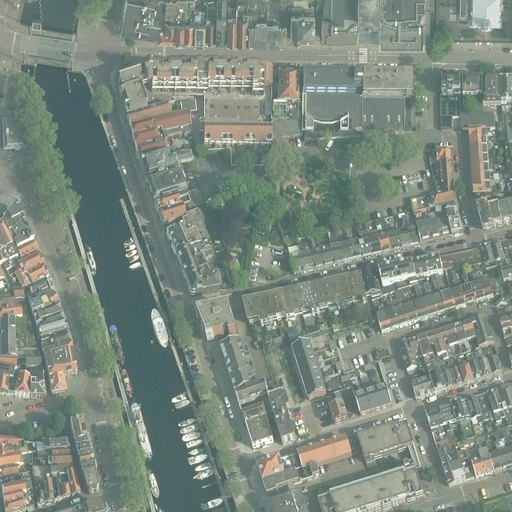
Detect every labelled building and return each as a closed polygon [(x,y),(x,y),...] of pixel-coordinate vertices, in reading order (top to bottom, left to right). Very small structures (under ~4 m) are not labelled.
[(164,2),(157,1),(152,0),(124,0),(119,28),(155,32),(158,23),(164,2)] [(174,41),(183,42),(183,23),(185,23),(185,15),(193,15),(193,11),(193,0),(186,0),(175,0),(176,2),(164,1),(164,2),(158,23),(165,23),(165,19),(171,19),(171,25),(174,25),(174,41)] [(204,42),(214,43),(216,1),(205,0),(204,11),(204,42)] [(214,43),(226,43),(227,18),(225,18),(225,0),(215,0),(216,1),(214,43)] [(237,0),(238,2),(237,2),(236,43),(246,43),(247,0),(237,0)] [(247,0),(246,43),(284,43),(285,27),(286,0),(247,0)] [(286,0),(285,27),(290,27),(290,38),(290,39),(293,42),(297,42),(300,39),(300,38),(312,38),(313,7),(294,6),(293,0),(286,0)] [(429,0),(324,0),(320,39),(361,38),(361,39),(362,39),(362,40),(363,40),(364,40),(364,39),(365,39),(365,38),(368,38),(368,39),(369,39),(369,40),(370,40),(371,39),(372,39),(372,38),(372,37),(378,37),(378,43),(422,43),(422,38),(429,37),(429,0)] [(469,22),(481,22),(499,22),(499,0),(459,0),(459,14),(469,14),(469,22)] [(227,8),(227,18),(226,43),(236,43),(237,2),(236,2),(236,8),(227,8)] [(193,11),(193,15),(193,42),(204,42),(204,11),(193,11)] [(183,42),(193,42),(193,15),(185,15),(185,23),(183,23),(183,42)] [(165,19),(165,23),(165,41),(174,41),(174,25),(171,25),(171,19),(165,19)] [(156,41),(165,41),(165,23),(158,23),(155,32),(156,41)] [(271,141),(271,137),(273,86),(272,86),(272,72),(259,72),(259,67),(196,67),(196,68),(143,68),(143,71),(138,72),(123,76),(125,82),(118,84),(120,91),(117,91),(126,118),(168,106),(174,105),(174,95),(204,96),(204,123),(200,123),(199,124),(198,135),(203,135),(203,153),(230,152),(230,169),(270,169),(271,141)] [(278,86),(273,86),(271,137),(301,138),(301,104),(297,105),(298,76),(278,76),(278,86)] [(301,142),(361,138),(362,77),(302,76),(301,104),(301,138),(301,142)] [(461,119),(461,115),(461,78),(460,78),(458,76),(455,76),(453,78),(443,77),(443,81),(440,81),(440,91),(442,91),(442,97),(448,97),(448,101),(441,101),(441,119),(461,119)] [(362,77),(361,138),(410,134),(411,77),(362,77)] [(483,115),(483,110),(483,107),(482,80),(482,78),(463,78),(463,93),(463,105),(472,105),(472,98),(477,98),(477,115),(461,115),(461,119),(460,131),(469,131),(469,130),(490,130),(495,130),(495,114),(483,115)] [(482,80),(483,107),(483,110),(500,110),(500,107),(502,107),(501,81),(501,80),(482,80)] [(506,81),(501,81),(502,107),(507,107),(507,104),(511,104),(511,81),(506,81)] [(126,118),(129,128),(170,118),(189,115),(196,114),(195,102),(174,105),(168,106),(126,118)] [(129,128),(135,150),(157,144),(155,134),(159,133),(160,136),(162,137),(164,143),(166,142),(166,140),(192,135),(190,128),(189,115),(170,118),(129,128)] [(453,119),(441,119),(441,132),(452,131),(453,119)] [(4,152),(25,150),(24,120),(2,122),(4,152)] [(469,131),(469,140),(487,138),(486,132),(490,132),(490,130),(469,130),(469,131)] [(487,138),(469,140),(470,149),(491,148),(491,145),(487,146),(487,138)] [(139,162),(167,155),(164,143),(157,144),(135,150),(139,162)] [(470,149),(471,158),(488,157),(488,150),(492,150),(491,148),(470,149)] [(436,164),(441,164),(451,164),(450,154),(447,151),(435,152),(436,164)] [(170,162),(167,155),(139,162),(146,184),(179,173),(182,173),(179,163),(192,161),(191,153),(181,152),(171,155),(172,161),(170,162)] [(488,157),(471,158),(471,168),(493,166),(493,164),(489,164),(488,157)] [(452,178),(451,164),(441,164),(442,171),(437,172),(437,179),(452,178)] [(471,168),(472,177),(489,176),(489,168),(493,168),(493,166),(471,168)] [(154,206),(176,198),(186,195),(185,191),(188,190),(187,187),(186,183),(185,180),(183,177),(181,178),(179,173),(146,184),(154,206)] [(472,177),(473,186),(494,185),(494,182),(490,182),(489,176),(472,177)] [(438,194),(453,191),(452,178),(437,179),(433,179),(436,195),(438,194)] [(494,187),(494,185),(473,186),(474,196),(485,195),(491,195),(490,187),(494,187)] [(186,195),(176,198),(154,206),(159,218),(188,209),(201,205),(197,191),(186,195)] [(453,191),(438,194),(436,195),(431,196),(433,204),(429,205),(430,208),(444,204),(454,202),(453,191)] [(483,232),(493,229),(488,206),(485,195),(474,196),(483,232)] [(503,227),(498,208),(498,206),(493,208),(491,200),(496,199),(495,195),(491,195),(485,195),(488,206),(493,229),(503,227)] [(462,234),(456,210),(454,202),(444,204),(447,217),(453,239),(461,237),(462,234)] [(498,208),(503,227),(511,224),(507,206),(498,208)] [(162,227),(185,220),(190,218),(188,209),(159,218),(162,227)] [(248,210),(237,212),(238,219),(249,218),(248,210)] [(19,212),(15,212),(2,224),(3,224),(15,250),(16,252),(34,244),(19,213),(19,212)] [(200,214),(190,218),(185,220),(186,222),(178,226),(180,231),(166,235),(175,257),(208,247),(199,225),(203,223),(200,214)] [(442,241),(453,239),(447,217),(442,218),(441,216),(436,217),(437,220),(442,241)] [(432,244),(442,241),(437,220),(431,221),(430,218),(426,219),(432,244)] [(422,246),(432,244),(426,219),(422,220),(423,223),(417,225),(417,226),(422,246)] [(412,248),(407,226),(406,223),(402,223),(404,232),(398,233),(402,251),(412,248)] [(0,243),(5,254),(12,251),(15,256),(16,255),(15,253),(16,252),(15,250),(3,224),(0,226),(0,243)] [(390,225),(386,226),(386,229),(391,253),(401,251),(402,251),(398,233),(397,234),(397,232),(394,232),(395,234),(392,235),(390,225)] [(412,248),(422,246),(417,226),(414,227),(415,230),(412,230),(411,225),(407,226),(412,248)] [(378,236),(382,255),(391,253),(386,229),(383,230),(384,237),(381,237),(381,235),(378,236)] [(373,257),(368,234),(367,231),(364,232),(365,233),(358,235),(360,242),(359,242),(363,259),(373,257)] [(373,257),(382,255),(378,236),(377,232),(368,234),(373,257)] [(309,245),(315,270),(324,268),(320,251),(317,252),(314,236),(307,238),(309,245)] [(335,248),(330,249),(334,266),(335,266),(344,264),(340,245),(338,236),(335,237),(335,240),(334,241),(335,248)] [(344,264),(353,262),(349,245),(347,237),(344,238),(346,246),(343,246),(342,244),(340,245),(344,264)] [(357,243),(349,245),(353,262),(362,260),(362,259),(363,259),(359,242),(358,242),(358,241),(356,241),(357,243)] [(511,259),(511,258),(509,246),(508,242),(500,244),(504,261),(511,259)] [(0,268),(5,266),(6,269),(10,267),(12,271),(18,268),(17,267),(20,266),(15,256),(12,251),(5,254),(0,243),(0,268)] [(20,263),(38,254),(40,253),(38,248),(36,249),(34,244),(16,252),(15,253),(16,255),(20,263)] [(511,259),(504,261),(500,244),(491,246),(496,269),(498,275),(502,274),(511,271),(511,259)] [(304,273),(305,273),(315,270),(309,245),(300,247),(301,254),(300,255),(304,273)] [(328,245),(319,247),(320,251),(324,268),(333,266),(334,266),(330,249),(329,249),(328,245)] [(480,249),(481,251),(484,264),(486,271),(486,272),(496,269),(491,246),(480,249)] [(212,258),(208,247),(175,257),(186,286),(207,278),(200,262),(212,258)] [(298,249),(289,251),(294,275),(304,273),(300,255),(299,255),(298,249)] [(481,251),(473,253),(476,266),(484,264),(481,251)] [(476,266),(473,253),(464,254),(467,266),(467,268),(476,266)] [(464,254),(459,256),(461,268),(467,266),(464,254)] [(453,257),(455,269),(461,268),(459,256),(453,257)] [(12,271),(10,267),(6,269),(5,266),(0,268),(0,274),(3,283),(0,284),(0,301),(15,300),(16,304),(24,302),(22,292),(48,280),(39,257),(20,266),(17,267),(18,268),(12,271)] [(453,257),(446,258),(449,270),(455,269),(453,257)] [(439,258),(412,264),(416,280),(443,274),(443,272),(440,260),(439,258)] [(440,260),(443,272),(449,270),(446,258),(440,260)] [(416,280),(412,264),(392,269),(395,285),(409,282),(410,288),(417,286),(416,280)] [(395,285),(392,269),(379,272),(383,288),(395,285)] [(488,277),(486,272),(486,271),(477,274),(485,301),(493,298),(488,277)] [(504,285),(511,282),(511,271),(502,274),(504,285)] [(360,276),(361,279),(366,298),(371,297),(372,300),(381,298),(375,273),(360,276)] [(476,285),(471,287),(476,304),(485,301),(477,274),(473,276),(476,285)] [(458,291),(451,293),(456,310),(466,307),(461,290),(456,275),(452,276),(454,282),(453,282),(454,285),(456,285),(458,291)] [(190,296),(191,297),(192,297),(219,293),(216,279),(213,280),(211,276),(207,278),(186,286),(190,296)] [(366,298),(361,279),(355,280),(355,279),(352,280),(352,281),(351,281),(353,291),(348,292),(350,301),(361,299),(363,305),(367,304),(366,298)] [(337,284),(336,284),(342,309),(346,309),(344,303),(350,301),(348,292),(353,291),(351,281),(345,282),(344,281),(337,283),(337,284)] [(55,297),(57,295),(56,291),(53,291),(49,282),(26,293),(30,309),(55,297)] [(342,309),(336,284),(330,286),(330,285),(326,285),(327,286),(325,287),(328,296),(323,297),(325,307),(327,306),(329,312),(342,309)] [(429,300),(424,302),(430,319),(438,316),(433,299),(429,286),(424,287),(429,300)] [(316,289),(310,290),(316,315),(320,314),(319,308),(325,307),(323,297),(328,296),(325,287),(319,288),(319,287),(316,288),(316,289)] [(471,287),(461,290),(466,307),(476,304),(471,287)] [(438,297),(433,299),(438,316),(447,313),(440,290),(440,289),(438,290),(438,292),(436,292),(438,297)] [(442,289),(440,290),(447,313),(456,310),(451,293),(444,296),(442,289)] [(316,315),(310,290),(304,291),(304,290),(301,291),(301,292),(300,292),(302,302),(297,303),(299,313),(303,312),(304,318),(316,315)] [(430,319),(424,302),(421,291),(417,292),(420,303),(415,305),(420,322),(430,319)] [(290,294),(285,295),(291,321),(295,320),(294,314),(299,313),(297,303),(302,302),(300,292),(294,294),(293,293),(290,293),(290,294)] [(291,321),(285,295),(279,297),(279,296),(276,297),(276,298),(275,298),(277,308),(272,309),(274,319),(285,316),(286,322),(291,321)] [(32,318),(59,307),(55,297),(30,309),(32,318)] [(265,300),(259,301),(265,327),(270,325),(268,320),(274,319),(272,309),(277,308),(275,298),(268,299),(268,298),(265,299),(265,300)] [(0,301),(0,311),(26,308),(24,302),(16,304),(15,300),(0,301)] [(265,327),(259,301),(254,302),(253,302),(250,302),(251,303),(245,304),(249,324),(260,322),(261,327),(265,327)] [(404,308),(409,325),(418,322),(413,305),(404,308)] [(59,307),(32,318),(37,335),(65,326),(62,316),(59,307)] [(374,309),(382,334),(391,331),(386,314),(385,310),(379,312),(378,311),(379,310),(379,307),(374,309)] [(28,320),(26,308),(0,311),(0,322),(28,320)] [(214,341),(217,341),(222,340),(222,338),(225,337),(230,336),(230,339),(230,340),(237,338),(235,327),(234,327),(233,322),(232,322),(231,320),(232,320),(230,309),(230,308),(200,315),(199,315),(198,316),(196,317),(198,323),(200,321),(203,329),(201,330),(204,336),(205,335),(207,339),(208,344),(215,343),(214,341)] [(409,325),(404,308),(395,311),(401,328),(409,325)] [(401,328),(395,311),(386,314),(391,331),(401,328)] [(493,344),(491,336),(485,318),(471,322),(480,349),(493,344)] [(25,361),(25,362),(39,362),(28,320),(0,322),(0,361),(15,361),(25,361)] [(504,340),(505,340),(511,338),(511,337),(507,320),(500,322),(504,340)] [(471,322),(462,325),(468,342),(473,340),(474,344),(474,345),(475,350),(480,349),(471,322)] [(468,342),(462,325),(454,328),(460,345),(460,347),(464,345),(464,344),(468,342)] [(37,335),(40,343),(67,335),(67,334),(65,326),(37,335)] [(460,345),(454,328),(436,334),(443,356),(444,361),(448,360),(446,352),(451,351),(450,348),(460,345)] [(436,334),(426,337),(432,354),(435,364),(440,362),(440,361),(439,357),(442,356),(443,356),(436,334)] [(41,345),(43,355),(72,347),(68,337),(64,339),(41,345)] [(424,358),(426,366),(435,364),(432,354),(426,337),(417,339),(424,358)] [(417,339),(408,342),(414,360),(421,357),(421,359),(424,358),(417,339)] [(221,348),(228,371),(247,366),(240,342),(239,342),(221,348)] [(416,369),(414,360),(408,342),(399,345),(407,372),(416,369)] [(310,343),(293,349),(296,359),(313,354),(310,343)] [(72,347),(43,355),(49,382),(63,379),(75,378),(77,375),(72,347)] [(475,353),(471,354),(473,360),(468,362),(474,383),(483,380),(478,364),(475,353)] [(497,358),(491,360),(490,357),(488,357),(487,353),(485,354),(488,362),(492,377),(502,374),(497,358)] [(313,354),(296,359),(299,370),(317,364),(313,354)] [(0,361),(0,369),(17,372),(25,371),(25,362),(25,361),(15,361),(0,361)] [(465,386),(460,370),(454,372),(451,361),(447,362),(449,368),(455,389),(465,386)] [(40,371),(39,362),(25,362),(25,371),(30,371),(30,373),(41,373),(40,371)] [(458,365),(460,370),(465,386),(474,383),(468,362),(458,365)] [(488,362),(478,364),(483,380),(492,377),(488,362)] [(317,364),(299,370),(302,380),(320,375),(317,364)] [(228,371),(235,394),(255,388),(247,365),(247,366),(228,371)] [(427,368),(436,395),(446,392),(439,371),(437,365),(427,368)] [(426,398),(436,395),(427,368),(423,370),(424,375),(423,375),(424,378),(420,379),(421,382),(426,398)] [(449,368),(439,371),(446,392),(455,389),(449,368)] [(17,384),(19,380),(23,374),(30,373),(30,371),(25,371),(17,372),(0,369),(0,395),(14,397),(17,384)] [(43,387),(41,373),(30,373),(23,374),(19,380),(17,384),(14,397),(28,399),(30,385),(43,387)] [(320,375),(302,380),(306,390),(323,385),(320,375)] [(63,379),(49,382),(52,396),(66,393),(63,379)] [(255,388),(235,394),(239,408),(280,395),(281,398),(287,396),(285,391),(282,383),(282,381),(266,386),(265,386),(255,389),(255,388)] [(416,401),(426,398),(421,382),(414,384),(413,381),(410,382),(411,386),(416,401)] [(30,385),(28,399),(43,402),(45,400),(43,387),(30,385)] [(323,385),(306,390),(309,401),(327,396),(323,385)] [(386,387),(375,390),(382,410),(392,407),(386,387)] [(511,387),(497,392),(506,419),(509,429),(511,428),(511,387)] [(375,390),(365,394),(371,413),(382,410),(375,390)] [(501,420),(506,419),(497,392),(488,395),(497,423),(502,422),(501,420)] [(365,394),(354,397),(360,417),(371,413),(365,394)] [(269,402),(274,417),(281,440),(283,446),(296,442),(287,414),(291,413),(287,399),(287,397),(287,396),(281,398),(269,402)] [(349,421),(341,396),(327,401),(327,400),(327,401),(330,410),(335,426),(349,421)] [(477,399),(485,423),(494,420),(486,396),(477,399)] [(474,424),(472,425),(473,427),(485,423),(477,399),(467,402),(474,424)] [(259,411),(242,416),(245,426),(266,420),(274,417),(269,402),(258,405),(259,411)] [(465,403),(452,407),(457,424),(460,423),(466,442),(476,439),(473,427),(472,425),(465,403)] [(460,431),(457,424),(452,407),(440,410),(448,435),(460,431)] [(445,435),(443,429),(437,411),(426,415),(432,435),(438,434),(439,437),(445,435)] [(273,443),(266,420),(245,426),(253,449),(273,443)] [(70,424),(74,444),(87,442),(83,422),(70,424)] [(407,423),(398,425),(399,427),(395,428),(402,451),(408,449),(414,447),(407,423)] [(390,455),(402,451),(395,428),(390,429),(390,428),(382,430),(390,455)] [(382,430),(374,433),(375,434),(370,436),(378,459),(390,455),(382,430)] [(370,436),(366,437),(366,435),(357,438),(365,462),(378,459),(370,436)] [(297,454),(303,471),(316,467),(358,454),(353,438),(346,439),(297,454)] [(0,440),(0,450),(25,450),(24,442),(17,442),(17,441),(0,440)] [(89,441),(87,442),(74,444),(75,451),(90,447),(89,441)] [(503,470),(511,467),(511,461),(507,444),(506,441),(497,444),(496,447),(496,448),(503,470)] [(457,444),(459,453),(467,450),(464,442),(457,444)] [(42,444),(42,453),(69,451),(67,443),(47,444),(42,444)] [(437,451),(440,461),(457,456),(454,446),(437,451)] [(495,473),(503,470),(496,448),(490,450),(488,446),(486,447),(488,450),(495,473)] [(90,447),(75,451),(78,461),(92,458),(90,447)] [(417,457),(414,447),(408,449),(411,459),(417,457)] [(25,450),(0,450),(0,460),(20,460),(28,460),(27,453),(25,451),(25,450)] [(486,476),(495,473),(488,450),(479,453),(480,456),(486,476)] [(38,460),(71,459),(69,451),(42,453),(37,453),(38,460)] [(121,455),(122,459),(124,467),(128,466),(129,467),(133,465),(130,452),(125,453),(125,454),(121,455)] [(466,453),(457,456),(440,461),(443,470),(469,462),(466,453)] [(476,479),(486,476),(480,456),(476,457),(478,462),(471,464),(476,479)] [(259,471),(263,484),(299,472),(294,457),(262,467),(259,471)] [(78,461),(80,469),(94,466),(92,458),(78,461)] [(37,465),(40,465),(46,465),(46,467),(50,467),(73,467),(71,459),(38,460),(38,465),(37,465)] [(28,460),(20,460),(0,460),(0,471),(29,466),(28,460)] [(422,471),(419,462),(413,464),(413,466),(415,473),(422,471)] [(443,470),(446,478),(471,470),(469,462),(443,470)] [(0,481),(30,477),(29,466),(0,471),(0,481)] [(95,474),(94,466),(80,469),(82,477),(95,474)] [(319,504),(321,511),(379,511),(409,503),(410,504),(416,502),(416,501),(424,498),(418,477),(423,475),(422,471),(415,473),(413,466),(405,469),(405,467),(389,472),(391,481),(319,504)] [(45,506),(54,504),(50,467),(46,467),(42,468),(45,506)] [(54,504),(62,501),(59,482),(63,482),(62,478),(66,477),(72,498),(80,496),(73,467),(50,467),(54,504)] [(281,490),(319,478),(316,467),(303,471),(299,472),(263,484),(268,497),(282,492),(281,490)] [(31,468),(33,481),(36,509),(45,506),(42,468),(31,468)] [(471,470),(446,478),(449,488),(466,482),(474,480),(471,470)] [(95,493),(96,493),(97,493),(98,492),(98,491),(98,490),(98,488),(96,480),(95,474),(82,477),(83,478),(85,485),(87,493),(87,494),(88,494),(89,494),(91,494),(95,493)] [(0,481),(0,484),(1,491),(30,486),(30,477),(0,481)] [(64,488),(63,482),(59,482),(62,501),(70,499),(67,488),(64,488)] [(2,500),(31,494),(30,486),(1,491),(2,500)] [(2,500),(4,508),(32,501),(31,494),(2,500)] [(272,511),(307,511),(302,494),(288,498),(289,501),(271,507),(272,511)] [(31,511),(34,511),(32,501),(4,508),(4,511),(25,511),(27,511),(31,511)]
